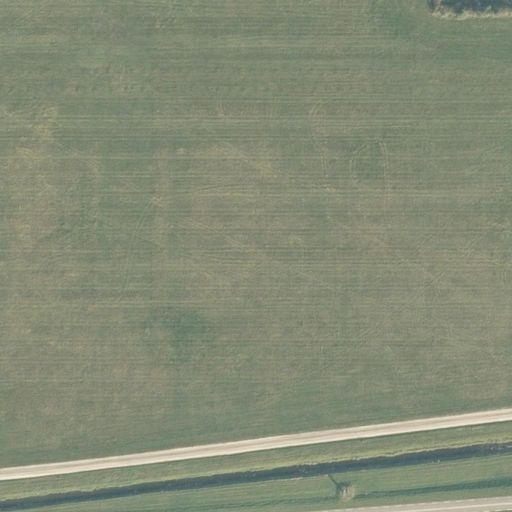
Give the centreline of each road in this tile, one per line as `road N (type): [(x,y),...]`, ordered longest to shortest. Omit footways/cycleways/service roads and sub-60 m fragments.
road 1 (track): [(0,472),(511,412)]
road 2 (primary): [(382,511),(511,501)]
